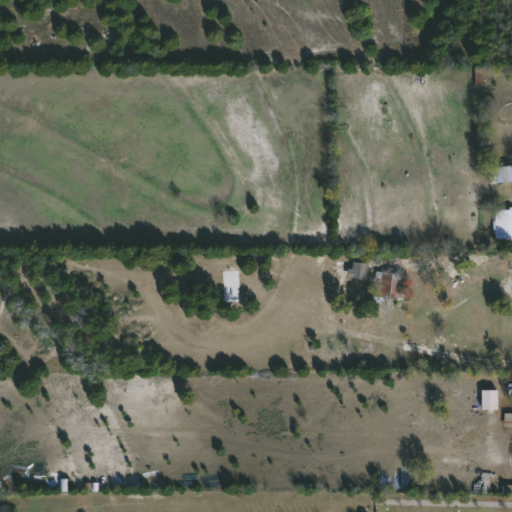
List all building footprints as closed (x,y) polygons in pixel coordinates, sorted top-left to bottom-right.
[(511,164),(511,180),(496,180),(496,164),(511,164)] [(511,207),(511,237),(494,237),(494,207),(511,207)] [(372,295),(376,269),(407,273),(403,299),(372,295)] [(496,389),(480,389),(481,409),(496,408),(496,389)] [(511,426),(511,413),(503,412),(503,426),(511,426)] [(511,492),(511,484),(501,484),(501,492),(511,492)]
